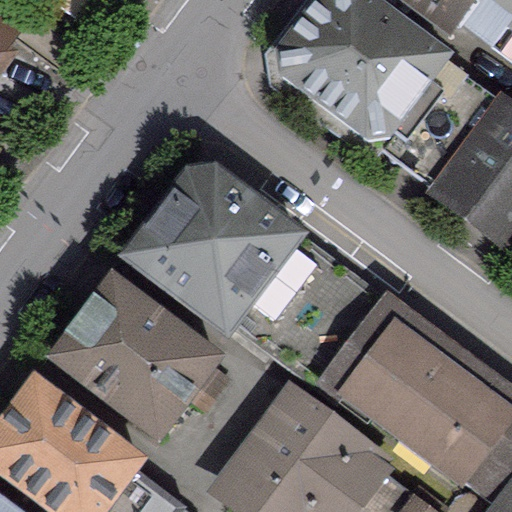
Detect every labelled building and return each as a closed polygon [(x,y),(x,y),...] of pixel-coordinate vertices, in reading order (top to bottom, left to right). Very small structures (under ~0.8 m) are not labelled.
[(283,81),(369,145),(388,141),(391,137),(391,136),(445,64),(360,0),(326,0),(280,61),(283,81)] [(511,0),(408,0),(449,30),(456,21),(491,48),(506,28),(511,32),(511,0)] [(0,50),(11,36),(0,28),(0,50)] [(391,137),(388,141),(369,145),(502,244),(511,230),(511,113),(446,63),(445,64),(391,136),(391,137)] [(226,336),(239,319),(297,242),(215,180),(188,184),(129,263),(226,336)] [(239,319),(344,395),(400,319),(297,242),(239,319)] [(217,364),(112,285),(53,364),(158,443),(217,364)] [(502,511),(511,499),(511,402),(400,319),(344,395),(499,511),(502,511)] [(0,433),(0,475),(48,511),(182,511),(134,476),(141,467),(35,387),(0,433)] [(225,494),(249,511),(428,511),(373,471),(381,460),(296,398),(225,494)] [(511,511),(511,499),(502,511),(511,511)]
